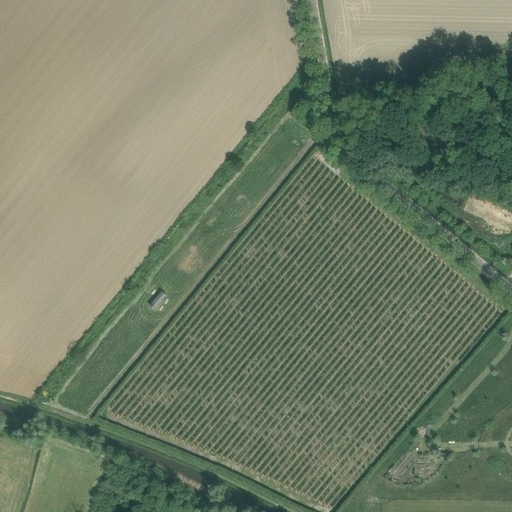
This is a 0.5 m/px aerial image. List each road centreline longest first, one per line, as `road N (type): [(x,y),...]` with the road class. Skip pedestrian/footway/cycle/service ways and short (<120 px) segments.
road 1 (unclassified): [(511,290),(365,168),(337,134),(311,0)]
road 2 (track): [(328,106),(511,48)]
